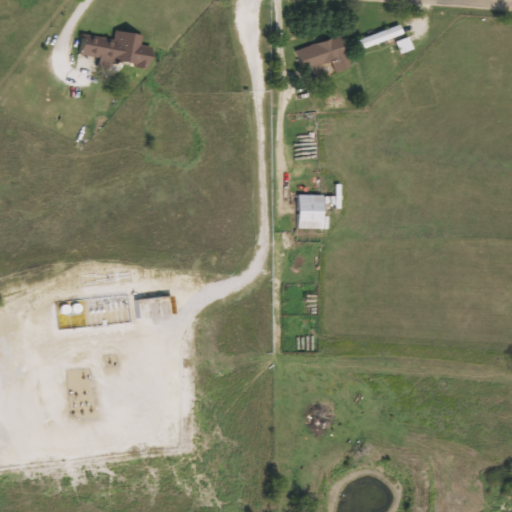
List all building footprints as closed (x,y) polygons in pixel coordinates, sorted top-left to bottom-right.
[(352,42),(395,26),(399,36),(355,51),(352,42)] [(139,37),(137,46),(148,48),(144,69),(75,58),(78,36),(110,41),(111,33),(139,37)] [(346,68),(329,74),(326,64),(299,73),(292,51),(336,37),(346,68)] [(397,55),(393,44),(404,39),(408,49),(397,55)] [(294,230),(294,197),(319,197),(319,230),(294,230)]
